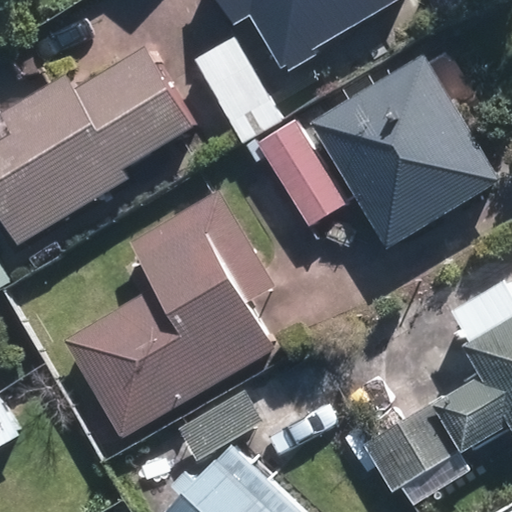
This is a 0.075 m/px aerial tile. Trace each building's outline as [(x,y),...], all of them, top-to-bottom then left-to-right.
[(195,0),(250,94),(408,0),(195,0)] [(415,40),(268,123),(351,269),(498,181),(415,40)] [(0,235),(179,139),(142,53),(0,129),(0,235)] [(117,303),(39,349),(88,454),(322,310),(236,175),(97,262),(117,303)] [(511,322),(464,350),(481,381),(405,425),(435,478),(511,434),(511,322)] [(265,511),(204,449),(138,511),(265,511)]
